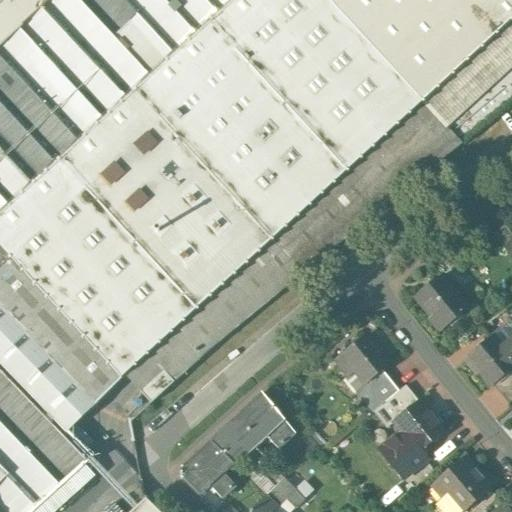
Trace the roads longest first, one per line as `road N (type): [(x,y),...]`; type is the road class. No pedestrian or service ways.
road 1 (residential): [(144,469),(369,268)]
road 2 (residential): [(369,268),(511,424)]
road 3 (residential): [(369,268),(511,147)]
